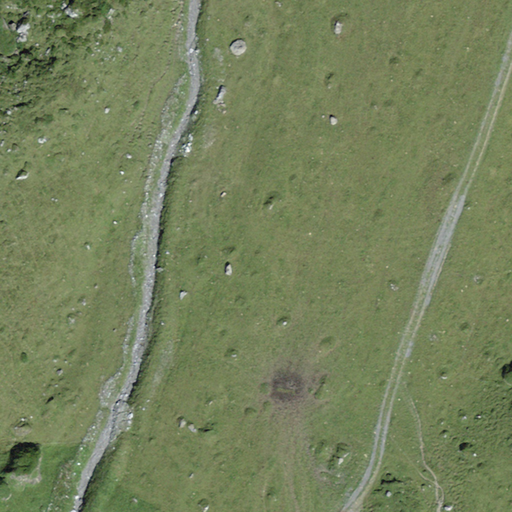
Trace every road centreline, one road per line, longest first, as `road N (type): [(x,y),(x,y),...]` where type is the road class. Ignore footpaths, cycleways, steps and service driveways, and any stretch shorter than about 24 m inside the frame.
road 1 (track): [(511,50),(394,376)]
road 2 (track): [(394,376),(369,477),(344,511)]
